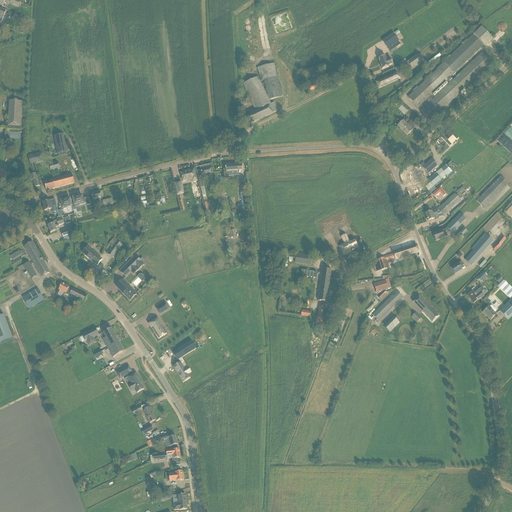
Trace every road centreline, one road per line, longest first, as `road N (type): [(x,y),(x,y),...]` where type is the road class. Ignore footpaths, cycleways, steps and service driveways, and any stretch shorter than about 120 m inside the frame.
road 1 (unclassified): [(481,511),(501,451),(485,350),(430,268),(394,172)]
road 2 (tertiary): [(200,511),(179,405),(117,311),(60,267),(33,226)]
road 3 (unclassified): [(379,154),(365,71),(243,134),(231,152)]
road 4 (residential): [(19,204),(211,155)]
road 5 (unclassified): [(394,172),(511,60)]
road 6 (unclassified): [(231,152),(357,147),(379,154)]
